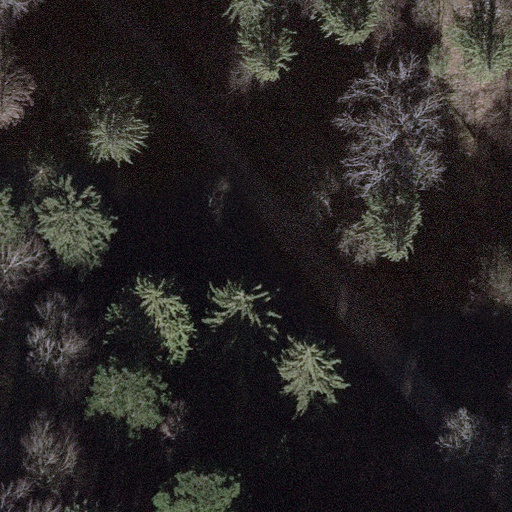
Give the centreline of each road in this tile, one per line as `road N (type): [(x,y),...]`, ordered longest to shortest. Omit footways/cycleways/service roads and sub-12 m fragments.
road 1 (track): [(119,0),(510,511)]
road 2 (track): [(122,511),(0,469)]
